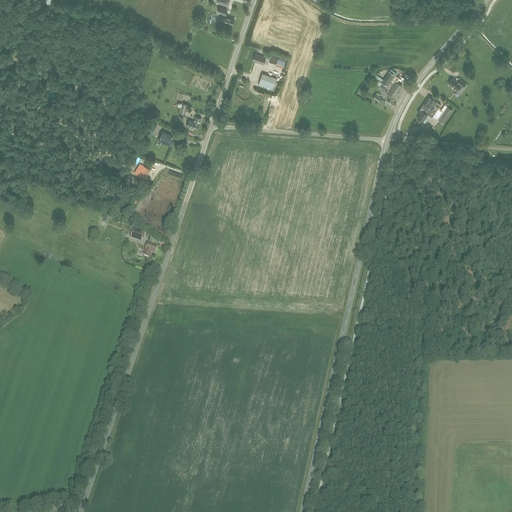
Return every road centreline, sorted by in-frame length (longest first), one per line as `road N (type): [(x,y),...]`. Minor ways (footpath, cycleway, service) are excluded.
road 1 (unclassified): [(81,510),(211,126)]
road 2 (tertiary): [(387,139),(302,511)]
road 3 (track): [(229,72),(153,40),(75,33),(21,0)]
road 4 (unclassified): [(387,139),(211,126)]
road 5 (tertiary): [(487,0),(418,79),(387,139)]
road 6 (unclassified): [(211,126),(254,0)]
road 7 (unclassified): [(511,149),(387,139)]
